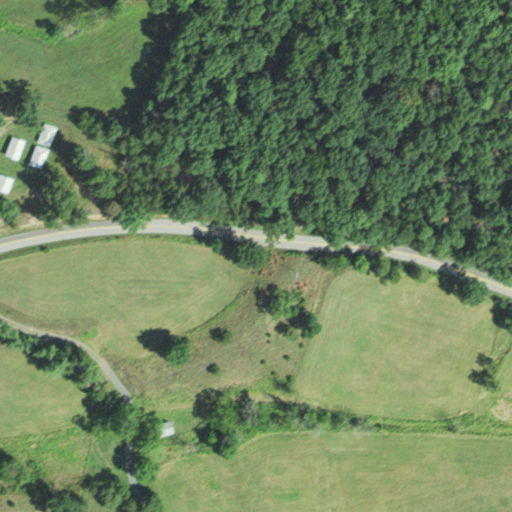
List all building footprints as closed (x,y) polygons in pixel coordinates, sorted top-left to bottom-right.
[(41,126),(53,130),(48,145),(36,141),(41,126)] [(3,154),(11,136),(22,140),(14,158),(3,154)] [(34,146),(45,151),(38,168),(27,163),(34,146)] [(0,174),(11,179),(6,192),(0,189),(0,174)] [(157,422),(170,421),(172,431),(159,433),(157,422)]
